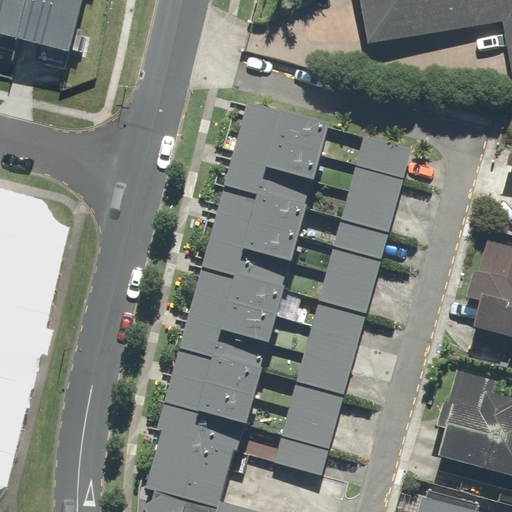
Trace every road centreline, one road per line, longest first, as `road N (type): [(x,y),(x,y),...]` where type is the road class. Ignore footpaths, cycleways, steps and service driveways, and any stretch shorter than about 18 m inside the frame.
road 1 (residential): [(167,57),(442,129),(458,147),(462,166),(368,511)]
road 2 (tertiary): [(137,174),(83,409),(73,511)]
road 3 (residential): [(0,140),(137,174)]
road 4 (tertiary): [(167,57),(137,174)]
